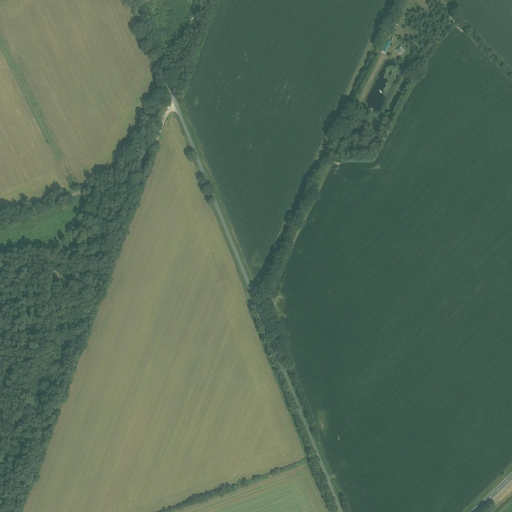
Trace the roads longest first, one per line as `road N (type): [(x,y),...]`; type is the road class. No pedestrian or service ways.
road 1 (unclassified): [(341,511),(134,0)]
road 2 (track): [(175,103),(133,165),(0,224)]
